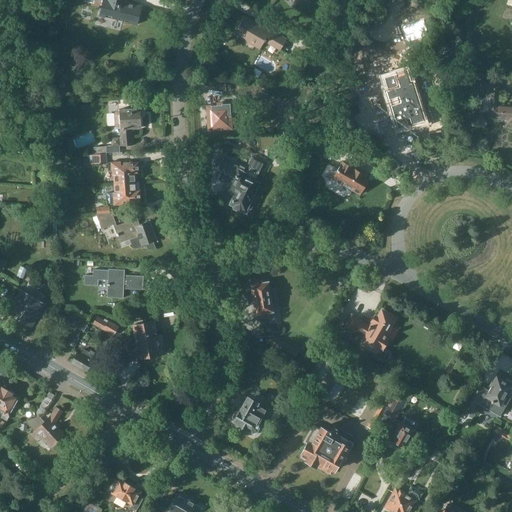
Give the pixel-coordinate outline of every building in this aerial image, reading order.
[(102,0),(100,14),(99,16),(129,23),(137,25),(141,6),(134,5),(133,6),(127,5),(128,3),(127,3),(127,0),(102,0)] [(262,27),(244,17),(235,33),(249,41),(250,39),(256,43),(254,46),(260,49),(264,42),(265,42),(265,41),(280,50),(286,39),(270,30),(269,32),(261,28),(262,27)] [(429,33),(424,17),(411,22),(416,38),(429,33)] [(320,40),(317,45),(324,49),(327,44),(320,40)] [(319,54),(305,59),(309,71),(311,71),(314,70),(315,74),(321,72),(319,67),(324,66),(319,54)] [(408,69),(387,76),(391,89),(389,90),(401,128),(412,124),(410,118),(412,117),(415,126),(430,121),(417,81),(413,82),(408,69)] [(511,123),(511,105),(497,105),(498,85),(486,84),(485,98),(490,98),(489,118),(504,119),(504,118),(508,118),(508,123),(511,123)] [(232,129),(230,104),(222,104),(222,103),(217,103),(217,106),(207,106),(209,130),(232,129)] [(117,127),(120,127),(120,136),(111,137),(112,145),(120,144),(120,146),(134,145),(133,136),(132,137),(131,128),(141,128),(140,108),(116,110),(114,112),(115,125),(117,127)] [(320,129),(313,140),(329,150),(336,138),(320,129)] [(93,147),(88,147),(89,154),(94,153),(106,153),(106,145),(93,146),(93,147)] [(94,153),(89,154),(83,154),(84,165),(107,163),(106,153),(94,153)] [(224,157),(219,169),(230,174),(235,176),(228,192),(235,195),(231,203),(234,205),(234,207),(240,210),(242,208),(245,210),(249,200),(246,199),(250,191),(253,192),(258,183),(256,182),(260,174),(260,175),(266,162),(253,156),(247,168),(224,157)] [(332,179),(360,194),(368,179),(367,178),(369,174),(362,170),(360,172),(342,162),(332,179)] [(114,175),(115,184),(135,183),(134,173),(138,173),(137,163),(124,163),(124,167),(120,167),(120,163),(111,163),(112,175),(114,175)] [(139,183),(135,183),(115,184),(115,193),(106,193),(107,195),(105,195),(106,200),(107,200),(107,205),(114,205),(114,204),(114,205),(122,204),(122,200),(126,199),(126,202),(140,201),(139,183)] [(96,216),(92,218),(96,230),(100,228),(101,230),(113,225),(109,214),(95,215),(96,216)] [(154,241),(156,240),(149,221),(135,227),(133,222),(125,225),(126,227),(121,229),(119,225),(114,227),(117,236),(119,236),(122,243),(130,239),(130,240),(130,241),(130,242),(130,243),(130,244),(130,245),(131,246),(132,247),(132,248),(133,248),(134,248),(135,248),(137,248),(138,248),(139,247),(142,248),(141,246),(146,244),(148,248),(156,249),(154,241)] [(144,276),(121,275),(121,276),(117,276),(117,269),(108,269),(108,270),(93,270),(93,276),(85,275),(85,285),(98,286),(98,280),(108,281),(107,297),(123,298),(124,289),(143,290),(144,276)] [(256,306),(257,318),(268,316),(267,312),(272,311),(271,303),(274,303),(273,290),(269,291),(268,283),(263,283),(262,279),(252,281),(254,293),(252,293),(253,298),(254,297),(255,301),(253,301),(254,306),(256,306)] [(8,311),(33,326),(44,306),(20,291),(8,311)] [(202,316),(203,301),(183,301),(183,312),(193,313),(193,316),(202,316)] [(346,327),(343,332),(351,336),(354,331),(355,332),(356,329),(365,335),(360,343),(362,344),(360,348),(367,352),(369,348),(375,352),(373,355),(377,357),(382,360),(383,361),(384,361),(385,361),(386,361),(387,360),(388,360),(388,359),(389,359),(389,358),(390,358),(390,357),(390,356),(390,355),(390,354),(390,353),(389,353),(389,352),(388,352),(388,351),(387,351),(383,348),(388,340),(384,338),(386,336),(385,335),(396,318),(392,316),(393,315),(389,313),(388,313),(382,310),(378,317),(375,316),(372,321),(374,322),(371,326),(370,325),(368,328),(359,322),(360,321),(352,315),(345,326),(346,327)] [(68,317),(68,321),(84,330),(89,322),(71,312),(68,317)] [(96,316),(92,324),(113,336),(118,326),(107,320),(106,322),(96,316)] [(160,335),(157,335),(156,334),(155,333),(156,331),(155,323),(153,321),(132,325),(136,344),(131,345),(133,354),(138,353),(139,359),(152,357),(153,357),(156,357),(157,356),(164,354),(160,354),(159,350),(158,350),(155,336),(160,335)] [(328,344),(334,334),(329,331),(323,341),(328,344)] [(272,335),(267,344),(283,353),(288,345),(272,335)] [(344,353),(349,344),(342,340),(337,349),(344,353)] [(464,345),(457,341),(454,348),(460,351),(464,345)] [(98,354),(101,356),(106,347),(103,345),(101,348),(98,354)] [(77,353),(72,362),(71,363),(86,371),(92,361),(91,361),(94,356),(94,355),(95,353),(90,350),(89,352),(81,348),(78,353),(77,353)] [(476,383),(461,408),(471,414),(477,402),(481,404),(480,405),(483,407),(487,409),(500,416),(510,398),(505,395),(511,382),(506,379),(505,381),(497,377),(488,392),(487,394),(487,395),(483,393),(485,389),(476,383)] [(0,403),(0,410),(2,412),(0,416),(0,417),(6,420),(8,418),(16,402),(18,397),(15,395),(15,394),(13,393),(12,391),(11,390),(9,390),(8,390),(0,403)] [(389,404),(384,413),(395,419),(406,401),(395,395),(394,396),(389,393),(384,401),(389,404)] [(36,412),(37,417),(39,417),(42,415),(51,400),(46,397),(44,399),(36,412)] [(233,416),(232,416),(234,420),(237,422),(236,424),(237,427),(245,431),(247,431),(248,428),(252,430),(252,432),(253,434),(255,435),(258,433),(258,431),(259,431),(261,428),(267,431),(277,413),(267,407),(265,410),(256,404),(256,403),(248,398),(240,412),(239,411),(235,412),(233,416)] [(380,404),(367,427),(373,430),(386,407),(380,404)] [(37,417),(25,422),(34,432),(41,440),(43,438),(52,447),(65,436),(63,434),(64,433),(60,429),(59,430),(58,429),(59,427),(56,423),(63,412),(56,408),(50,418),(50,417),(44,422),(39,417),(37,417)] [(402,422),(401,422),(391,439),(398,443),(395,448),(401,452),(404,447),(405,447),(406,446),(407,447),(410,442),(409,441),(415,430),(414,430),(418,424),(405,416),(402,422)] [(313,424),(304,442),(307,444),(301,455),(301,458),(316,466),(319,461),(335,470),(341,459),(341,458),(343,454),(346,456),(353,443),(350,441),(353,436),(345,432),(345,433),(340,430),(338,434),(336,433),(338,429),(334,427),(332,431),(332,430),(331,431),(330,431),(330,432),(321,427),(321,429),(313,424)] [(511,432),(506,429),(502,436),(511,441),(511,432)] [(403,463),(397,474),(404,477),(410,467),(403,463)] [(141,491),(133,487),(134,485),(126,481),(126,483),(119,479),(111,493),(132,505),(131,507),(136,511),(144,497),(139,494),(141,491)] [(441,480),(436,490),(441,493),(448,492),(447,480),(441,480)] [(400,490),(396,488),(394,492),(393,492),(390,497),(391,498),(387,506),(387,507),(392,510),(394,510),(396,507),(400,509),(399,511),(409,511),(416,499),(417,497),(420,499),(423,492),(411,485),(408,492),(409,493),(408,495),(404,492),(400,489),(400,490)] [(181,494),(179,495),(176,493),(167,510),(168,510),(166,511),(197,511),(200,507),(194,503),(193,501),(190,500),(188,500),(184,498),(183,496),(181,494)] [(150,511),(155,503),(151,500),(143,511),(150,511)] [(159,511),(163,506),(156,502),(150,511),(159,511)]
